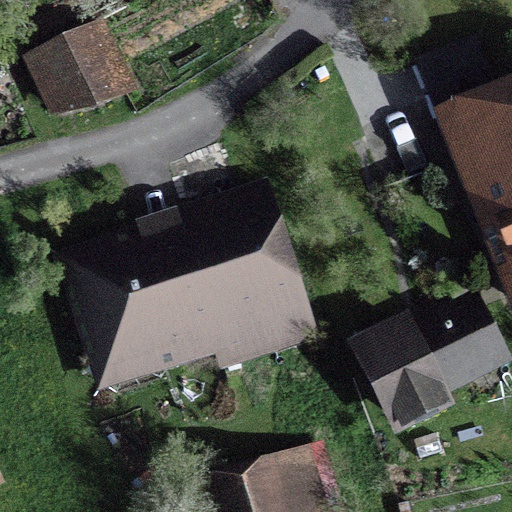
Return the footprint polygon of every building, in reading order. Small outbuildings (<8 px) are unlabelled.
[(102,33),(32,61),(54,117),(125,89),(102,33)] [(511,236),(511,92),(495,98),(477,44),(418,64),(470,215),(501,205),(511,236)] [(227,364),(315,335),(267,190),(61,259),(104,387),(222,347),(227,364)] [(405,349),(355,372),(389,444),(440,421),(429,396),(493,367),(478,335),(412,365),(405,349)] [(326,511),(314,466),(203,498),(207,511),(326,511)]
